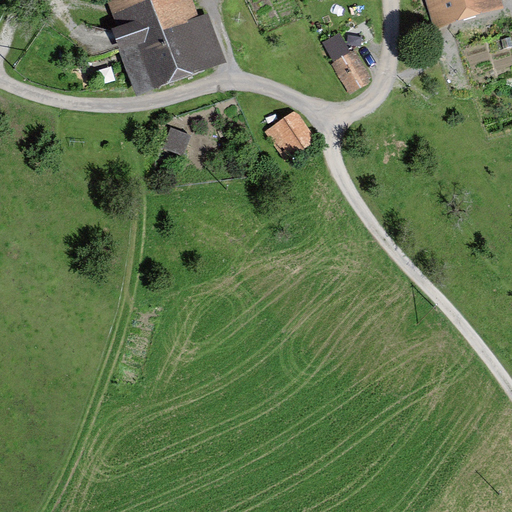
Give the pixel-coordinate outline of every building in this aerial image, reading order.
[(218,58),(204,20),(187,26),(177,0),(122,0),(132,27),(117,33),(138,87),(218,58)] [(437,0),(444,19),(490,5),(487,0),(437,0)] [(353,38),(357,50),(369,46),(365,34),(353,38)] [(334,64),(348,91),(366,81),(352,54),(334,64)] [(276,129),(293,155),(312,142),(295,117),(276,129)] [(171,131),(164,148),(181,154),(188,138),(171,131)]
